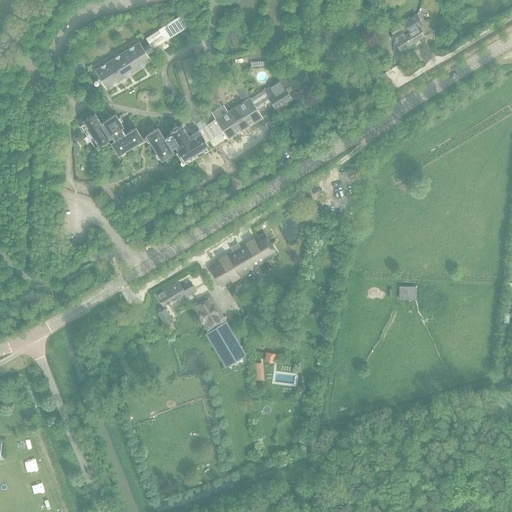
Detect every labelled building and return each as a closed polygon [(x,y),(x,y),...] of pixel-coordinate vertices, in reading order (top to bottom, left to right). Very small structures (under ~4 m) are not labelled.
[(424,33),(418,23),(421,21),(415,12),(399,22),(402,26),(400,27),(402,30),(409,42),(424,33)] [(184,13),(158,30),(165,41),(191,24),(184,13)] [(395,51),(409,42),(402,30),(394,36),(395,37),(392,39),(394,42),(392,43),(394,45),(392,46),(395,51)] [(150,60),(138,42),(95,70),(107,88),(150,60)] [(191,57),(179,61),(191,93),(203,89),(191,57)] [(258,109),(272,100),(276,107),(292,97),(289,94),(295,90),(286,76),(267,88),(251,98),(240,81),(233,86),(243,101),(223,114),(219,107),(212,111),(229,138),(262,117),(258,109)] [(232,77),(226,81),(229,86),(235,83),(232,77)] [(210,85),(202,84),(208,93),(206,95),(211,102),(217,98),(218,98),(210,85)] [(118,155),(143,139),(135,127),(125,133),(121,127),(123,126),(115,114),(103,122),(103,123),(101,124),(94,113),(82,120),(98,145),(111,137),(114,140),(110,143),(118,155)] [(184,159),(208,145),(200,133),(189,139),(188,138),(189,137),(181,125),(169,132),(170,134),(164,138),(157,127),(145,135),(161,160),(174,152),(172,148),(176,146),(184,159)] [(246,148),(243,145),(244,144),(236,134),(228,142),(238,154),(246,148)] [(313,217),(312,223),(324,225),(325,218),(313,217)] [(209,265),(221,285),(276,253),(263,233),(209,265)] [(163,304),(184,292),(186,296),(196,291),(190,281),(181,286),(178,281),(157,293),(163,304)] [(209,293),(190,305),(207,332),(226,320),(209,293)] [(172,320),(165,308),(157,313),(164,324),(172,320)] [(179,333),(175,325),(170,328),(174,336),(179,333)] [(266,351),(264,361),(273,363),(275,354),(266,351)] [(53,485),(46,488),(51,501),(58,499),(53,485)]
